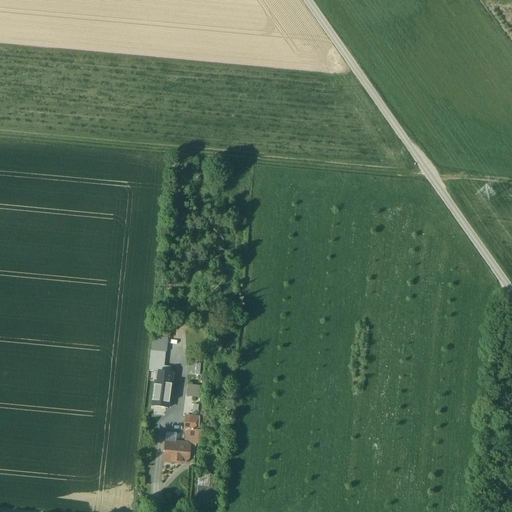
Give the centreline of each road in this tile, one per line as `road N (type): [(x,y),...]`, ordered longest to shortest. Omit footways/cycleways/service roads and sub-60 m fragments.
road 1 (track): [(0,139),(511,181)]
road 2 (unclassified): [(307,0),(511,292)]
